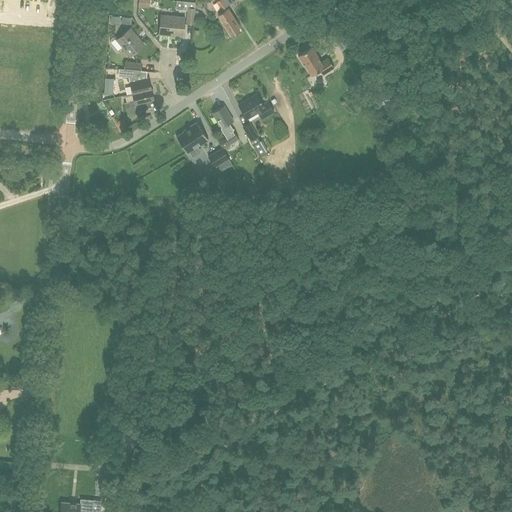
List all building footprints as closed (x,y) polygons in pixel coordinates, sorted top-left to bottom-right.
[(145,0),(142,11),(152,13),(155,3),(145,0)] [(227,8),(226,7),(235,1),(234,0),(218,0),(216,2),(221,10),(222,10),(223,11),(217,15),(231,36),(238,31),(236,27),(239,26),(227,8)] [(187,2),(185,24),(193,25),(195,3),(187,2)] [(182,35),(184,18),(160,15),(158,34),(167,35),(167,33),(182,35)] [(129,57),(143,45),(129,28),(115,40),(129,57)] [(17,67),(19,47),(8,46),(6,66),(17,67)] [(28,69),(31,48),(19,47),(17,67),(28,69)] [(40,70),(42,50),(31,48),(28,69),(40,70)] [(321,76),(332,68),(326,59),(319,63),(315,58),(316,57),(310,48),(296,56),(302,66),(303,66),(310,76),(315,73),(318,71),(321,76)] [(124,61),(123,69),(135,71),(140,71),(141,62),(124,61)] [(134,78),(135,71),(123,69),(118,69),(117,76),(128,77),(129,82),(135,81),(134,78)] [(148,78),(135,81),(129,82),(132,94),(150,89),(148,78)] [(111,97),(119,97),(119,81),(110,81),(111,97)] [(373,82),(357,91),(364,103),(380,94),(373,82)] [(153,101),(150,89),(132,94),(133,100),(123,103),(127,118),(129,118),(142,110),(141,103),(153,101)] [(267,101),(262,104),(256,94),(238,104),(246,118),(258,111),(260,110),(264,117),(273,112),(267,101)] [(223,148),(238,138),(229,122),(232,120),(223,106),(211,113),(224,134),(217,139),(223,148)] [(196,122),(195,122),(183,131),(176,136),(175,136),(186,152),(187,152),(207,139),(196,122)] [(249,122),(241,126),(250,140),(249,141),(258,156),(267,151),(261,140),(259,141),(257,137),(258,136),(249,122)] [(226,148),(231,157),(248,148),(242,138),(226,148)] [(222,148),(207,156),(213,166),(228,158),(223,149),(222,148)] [(222,175),(236,169),(232,159),(218,165),(222,175)] [(150,443),(145,442),(143,450),(134,448),(132,458),(150,463),(152,453),(156,452),(155,445),(159,445),(161,435),(152,433),(150,443)] [(133,466),(126,465),(123,465),(123,477),(132,477),(133,466)] [(61,502),(59,511),(84,511),(85,504),(61,502)]
